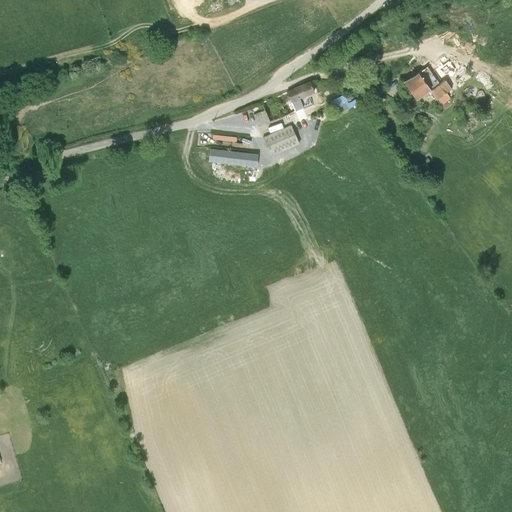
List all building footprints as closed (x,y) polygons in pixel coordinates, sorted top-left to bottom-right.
[(471,92),(450,65),(410,96),(423,113),(436,103),(444,112),(471,92)] [(315,95),(266,116),(269,125),(275,137),(310,122),(305,112),(320,105),(315,95)] [(355,107),(342,114),(348,127),(361,120),(355,107)] [(304,156),(296,139),(269,152),(278,169),(304,156)] [(263,170),(215,164),(214,176),(262,182),(263,170)]
